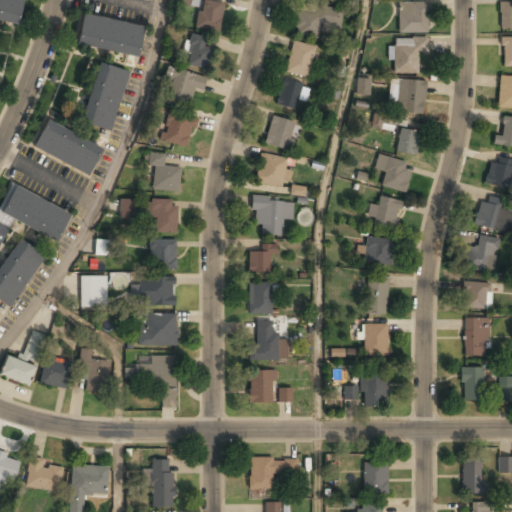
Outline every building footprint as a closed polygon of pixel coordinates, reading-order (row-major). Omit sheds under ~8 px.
[(0,0),(0,22),(17,26),(23,0),(0,0)] [(214,35),(225,8),(206,0),(203,0),(192,26),(214,35)] [(397,33),(426,33),(426,2),(397,2),(397,33)] [(511,3),(498,3),(498,31),(511,31),(511,3)] [(339,9),(296,6),(294,36),(318,37),(319,31),(337,32),(339,9)] [(137,57),(142,27),(80,16),(75,46),(137,57)] [(211,40),(189,35),(183,66),(205,70),(211,40)] [(426,54),(426,38),(393,38),(393,48),(389,48),(389,73),(416,73),(416,54),(426,54)] [(511,68),(511,38),(500,38),(500,68),(511,68)] [(316,47),(292,41),(284,73),(308,79),(316,47)] [(128,73),(97,63),(78,124),(109,133),(128,73)] [(205,78),(173,70),(166,100),(188,105),(192,89),(201,91),(205,78)] [(511,77),(498,77),(496,109),(511,109),(511,77)] [(298,112),(306,86),(282,79),(275,105),(298,112)] [(387,112),(422,114),(423,81),(388,79),(387,112)] [(367,95),(368,80),(356,80),(356,94),(367,95)] [(193,120),(166,113),(158,142),(186,149),(193,120)] [(395,117),(372,113),(370,128),(393,131),(395,117)] [(286,151),(294,124),(271,117),(262,144),(286,151)] [(493,135),(492,146),(511,147),(511,118),(502,118),(500,136),(493,135)] [(89,176),(101,146),(42,121),(29,151),(89,176)] [(396,154),(416,155),(417,131),(397,130),(396,154)] [(179,168),(163,167),(163,155),(149,154),(148,191),(178,192),(179,168)] [(284,158),(258,156),(255,185),(282,187),(284,158)] [(372,171),(383,174),(380,188),(403,193),(409,163),(376,156),(372,171)] [(511,187),(511,159),(487,159),(487,187),(511,187)] [(0,202),(0,238),(10,221),(55,247),(71,219),(11,184),(0,202)] [(291,202),(252,198),(249,224),(260,225),(259,235),(280,237),(282,220),(289,221),(291,202)] [(368,206),(366,218),(373,219),(372,227),(394,231),(399,201),(378,198),(376,207),(368,206)] [(154,233),(175,233),(175,200),(142,200),(142,218),(154,218),(154,233)] [(121,218),(129,216),(125,201),(118,203),(121,218)] [(511,204),(476,201),(474,228),(511,231),(511,204)] [(476,248),(466,247),(464,270),(493,272),(496,239),(477,237),(476,248)] [(174,239),(150,239),(150,269),(174,269),(174,239)] [(391,265),(391,239),(363,239),(363,265),(391,265)] [(43,257),(17,240),(0,266),(0,303),(9,309),(43,257)] [(110,255),(110,240),(94,240),(94,255),(110,255)] [(246,273),(269,273),(269,245),(260,245),(260,253),(246,253),(246,273)] [(78,308),(104,308),(104,277),(78,277),(78,308)] [(365,314),(385,315),(386,278),(365,277),(365,314)] [(172,278),(130,278),(130,306),(172,306),(172,278)] [(247,315),(270,315),(270,283),(247,283),(247,315)] [(488,283),(461,283),(461,310),(488,310),(488,283)] [(175,346),(175,315),(137,315),(137,346),(175,346)] [(462,358),(485,358),(485,319),(462,319),(462,358)] [(247,362),(286,361),(285,340),(273,341),(273,321),(254,322),(255,347),(247,347),(247,362)] [(386,357),(386,325),(362,325),(362,357),(386,357)] [(43,337),(29,332),(19,361),(5,356),(0,371),(0,377),(29,387),(36,367),(33,366),(43,337)] [(343,348),(329,348),(329,357),(343,357),(343,348)] [(77,380),(85,380),(84,391),(107,393),(109,362),(89,360),(90,351),(79,351),(77,380)] [(72,366),(46,356),(37,382),(62,391),(72,366)] [(160,408),(173,408),(173,357),(135,357),(135,384),(160,384),(160,408)] [(459,400),(482,400),(482,369),(459,369),(459,400)] [(271,371),(248,371),(248,404),(271,404),(271,371)] [(359,374),(359,408),(385,408),(385,374),(359,374)] [(497,379),(497,400),(510,400),(510,379),(497,379)] [(343,400),(356,400),(356,386),(342,386),(343,400)] [(288,401),(288,390),(278,390),(278,402),(288,401)] [(0,491),(1,492),(21,468),(0,450),(0,491)] [(510,474),(510,458),(497,458),(497,474),(510,474)] [(58,493),(61,468),(42,466),(43,461),(29,459),(24,489),(58,493)] [(150,485),(150,507),(170,507),(170,460),(150,460),(150,471),(142,471),(142,485),(150,485)] [(248,460),(247,491),(271,492),(272,473),(293,473),(293,460),(248,460)] [(386,494),(386,463),(362,463),(362,494),(386,494)] [(460,495),(479,495),(479,463),(460,463),(460,495)] [(71,466),(67,511),(81,511),(83,495),(105,497),(107,468),(71,466)] [(489,511),(489,502),(470,502),(470,511),(489,511)] [(280,511),(280,503),(262,503),(262,511),(280,511)]
